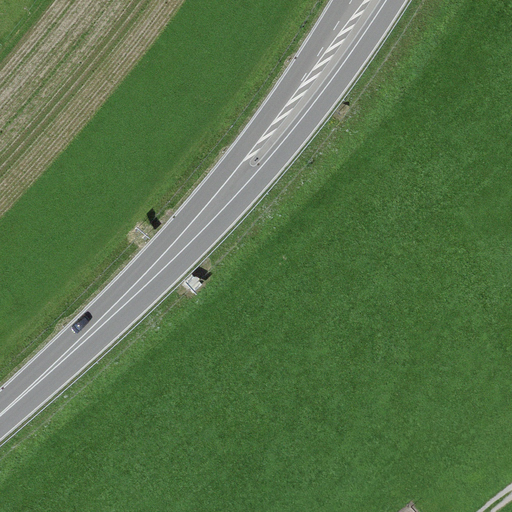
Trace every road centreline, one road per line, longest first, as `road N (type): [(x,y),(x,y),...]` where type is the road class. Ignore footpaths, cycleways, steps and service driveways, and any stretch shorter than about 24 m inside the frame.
road 1 (trunk): [(166,258),(269,173),(398,0)]
road 2 (trunk): [(349,0),(166,258)]
road 3 (trunk): [(166,258),(0,415)]
